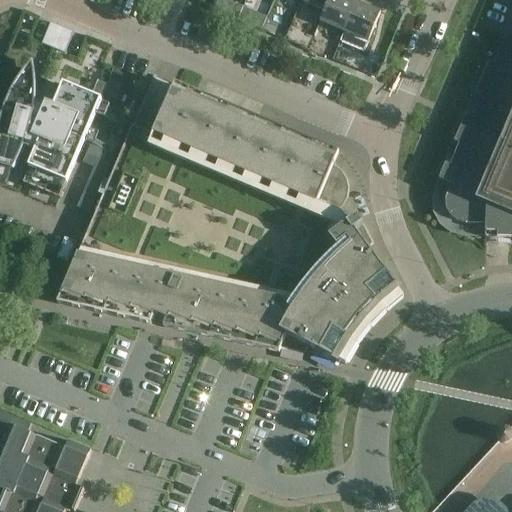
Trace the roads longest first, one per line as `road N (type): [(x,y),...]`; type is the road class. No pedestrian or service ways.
road 1 (residential): [(382,138),(161,50)]
road 2 (tertiary): [(438,319),(406,347),(371,423),(370,464),(384,511)]
road 3 (residential): [(438,319),(389,224),(382,138)]
road 4 (residential): [(382,138),(439,0)]
road 5 (residential): [(161,50),(45,0)]
